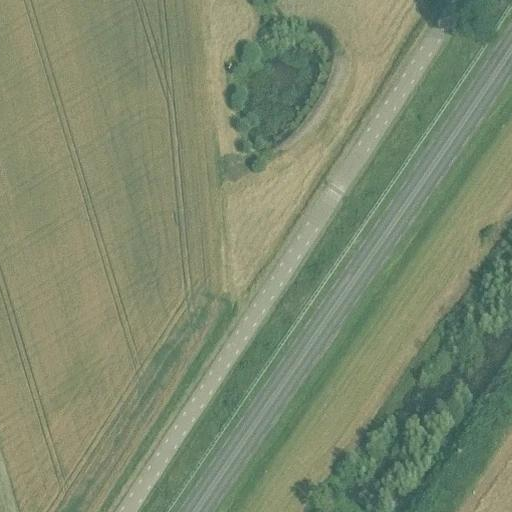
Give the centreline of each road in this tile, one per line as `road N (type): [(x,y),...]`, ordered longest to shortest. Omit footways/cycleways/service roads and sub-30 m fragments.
road 1 (unclassified): [(457,0),(130,511)]
road 2 (primary): [(206,511),(511,55)]
